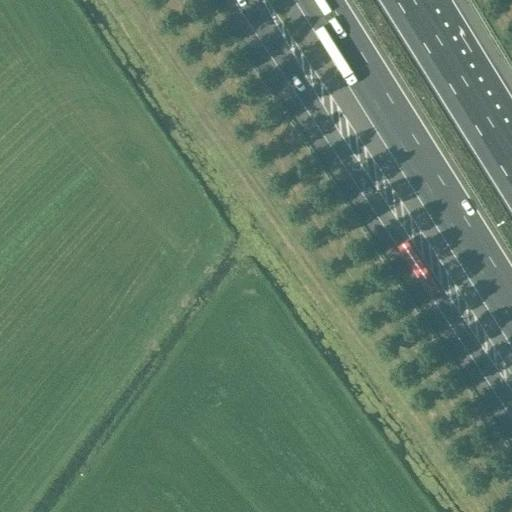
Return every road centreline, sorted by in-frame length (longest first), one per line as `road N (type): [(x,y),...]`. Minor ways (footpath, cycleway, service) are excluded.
road 1 (motorway): [(246,0),(511,407)]
road 2 (motorway): [(319,0),(511,307)]
road 3 (motorway): [(511,170),(405,0)]
